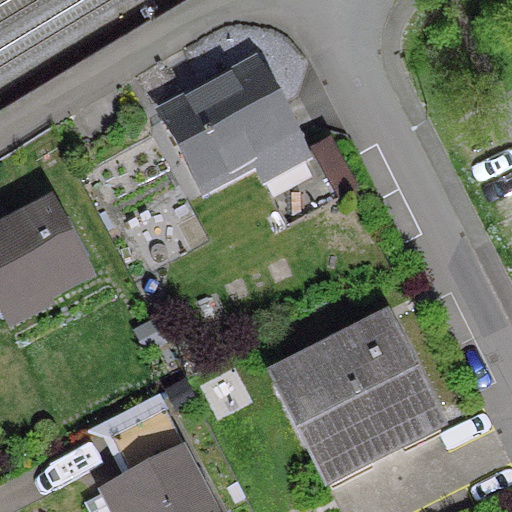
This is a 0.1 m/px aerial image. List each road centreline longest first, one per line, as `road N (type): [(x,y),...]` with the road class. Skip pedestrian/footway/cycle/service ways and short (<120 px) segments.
road 1 (residential): [(331,0),(336,28),(511,392)]
road 2 (residential): [(245,0),(144,43),(0,130)]
